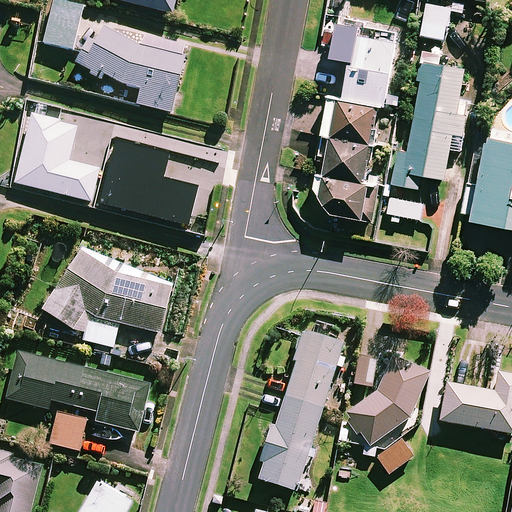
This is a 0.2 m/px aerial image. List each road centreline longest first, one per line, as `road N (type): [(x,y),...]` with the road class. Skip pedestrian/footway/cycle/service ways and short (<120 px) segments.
road 1 (residential): [(289,0),(244,239),(258,283)]
road 2 (residential): [(511,307),(325,272),(258,283)]
road 3 (residential): [(258,283),(243,293),(216,341),(173,511)]
